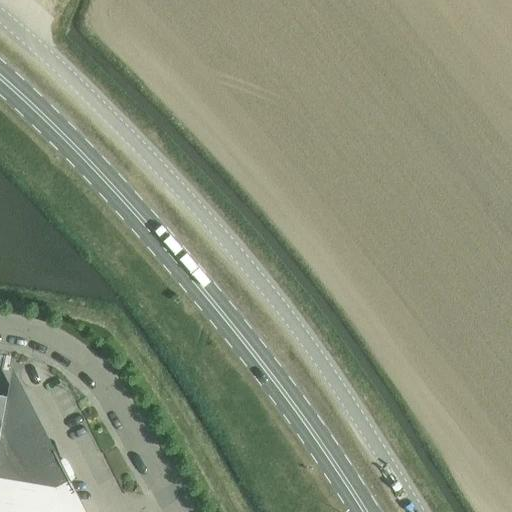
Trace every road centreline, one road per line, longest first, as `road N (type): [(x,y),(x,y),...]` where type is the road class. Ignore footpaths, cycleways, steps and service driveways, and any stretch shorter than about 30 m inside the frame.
road 1 (unclassified): [(416,511),(262,285),(158,166),(0,16)]
road 2 (primary): [(362,511),(178,262),(0,77)]
road 3 (unclassified): [(179,511),(98,376),(55,343),(0,327)]
